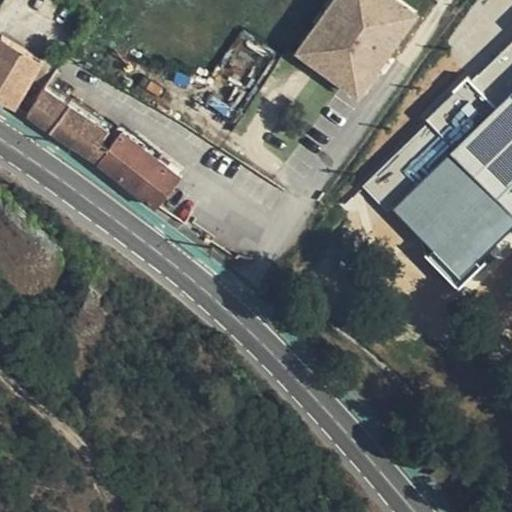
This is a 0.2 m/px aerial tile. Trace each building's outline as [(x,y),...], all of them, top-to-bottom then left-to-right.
[(404,0),(333,0),(300,48),(360,90),(378,65),(384,70),(392,58),(387,54),(418,9),(404,0)] [(36,52),(2,34),(0,38),(0,96),(9,102),(15,90),(22,94),(39,66),(31,62),(36,52)] [(511,40),(366,185),(391,210),(396,205),(434,244),(428,250),(462,284),(511,234),(511,40)] [(44,57),(36,52),(31,62),(39,66),(44,57)] [(15,90),(9,102),(16,106),(22,94),(15,90)] [(69,103),(52,129),(99,161),(159,206),(183,174),(124,128),(123,130),(118,125),(114,133),(69,103)]
